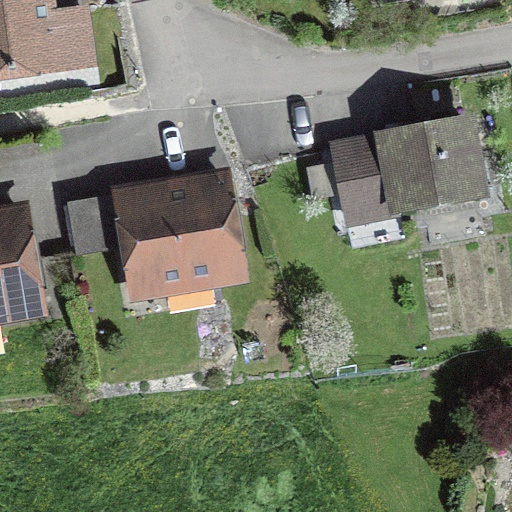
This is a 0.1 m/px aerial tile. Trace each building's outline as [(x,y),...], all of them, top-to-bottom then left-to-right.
[(0,0),(0,85),(98,71),(89,8),(58,12),(55,0),(0,0)] [(409,9),(408,0),(376,0),(377,12),(409,9)] [(491,203),(475,118),(328,145),(332,165),(305,170),(311,203),(338,198),(344,230),(491,203)] [(250,289),(232,170),(110,189),(112,196),(66,203),(74,258),(120,251),(128,307),(163,302),(164,308),(216,300),(215,294),(250,289)] [(0,328),(50,320),(31,203),(0,207),(0,357),(5,357),(0,328)]
